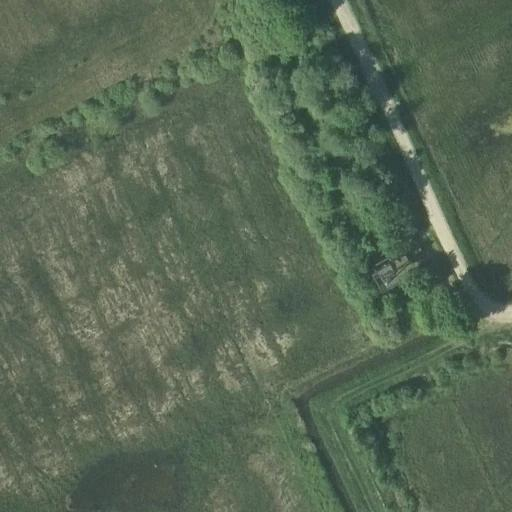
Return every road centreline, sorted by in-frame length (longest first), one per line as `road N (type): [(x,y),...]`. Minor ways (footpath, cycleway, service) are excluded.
road 1 (track): [(335,0),(467,285),(493,317),(511,322)]
road 2 (track): [(493,317),(477,335),(324,416),(368,511)]
